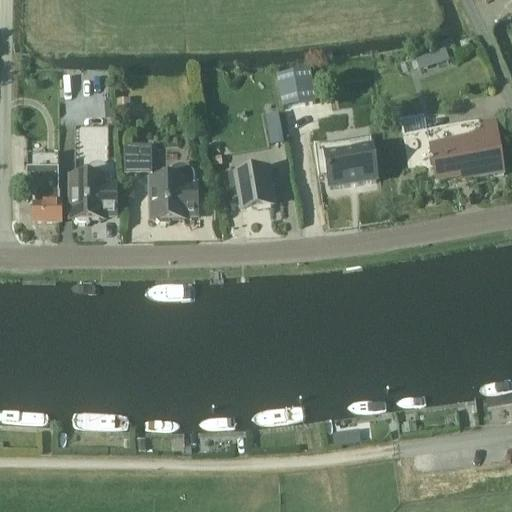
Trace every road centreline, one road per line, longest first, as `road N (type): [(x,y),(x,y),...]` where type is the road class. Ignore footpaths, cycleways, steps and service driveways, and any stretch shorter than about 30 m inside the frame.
road 1 (tertiary): [(511,217),(364,242),(157,261),(0,257)]
road 2 (track): [(0,469),(227,472),(399,453)]
